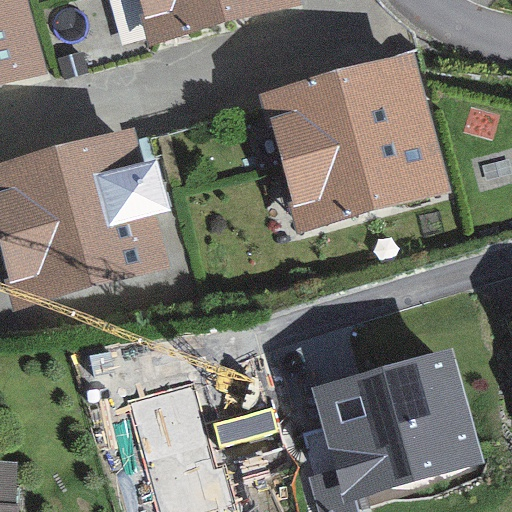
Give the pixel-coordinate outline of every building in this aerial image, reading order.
[(0,0),(0,87),(42,76),(21,0),(0,0)] [(298,0),(137,0),(151,51),(301,10),(298,0)] [(305,223),(437,189),(407,73),(275,106),(305,223)] [(0,266),(11,305),(176,258),(138,130),(0,170),(0,266)] [(479,461),(448,354),(319,392),(350,498),(479,461)]
